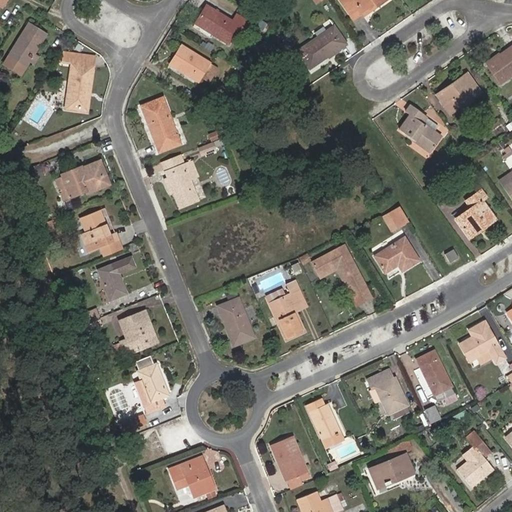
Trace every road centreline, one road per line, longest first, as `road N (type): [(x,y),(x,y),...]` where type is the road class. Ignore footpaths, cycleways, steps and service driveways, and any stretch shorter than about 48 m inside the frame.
road 1 (track): [(142,511),(0,175)]
road 2 (residential): [(138,67),(112,126),(213,372)]
road 3 (residential): [(479,11),(470,41),(372,97),(356,80),(360,65),(455,0)]
road 4 (residential): [(262,405),(472,304)]
road 5 (residential): [(461,283),(254,382)]
